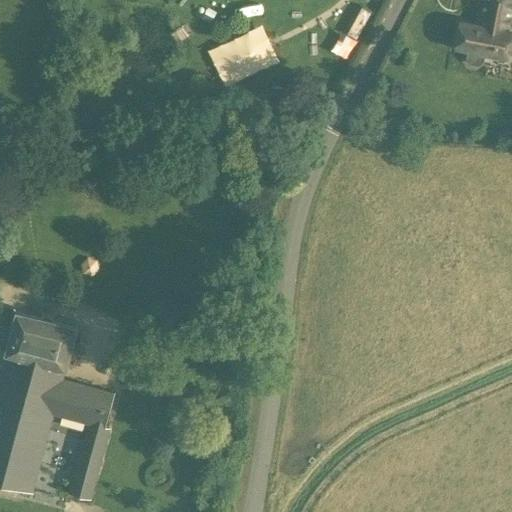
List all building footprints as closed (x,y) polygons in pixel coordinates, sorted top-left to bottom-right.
[(511,0),(481,0),(476,26),(462,23),(457,48),(510,57),(511,44),(511,0)] [(360,35),(368,12),(358,8),(350,31),(360,35)] [(267,26),(211,47),(225,83),(281,62),(267,26)] [(315,67),(321,48),(301,41),(295,60),(315,67)] [(17,312),(6,354),(5,355),(0,375),(0,482),(33,491),(55,415),(87,424),(69,494),(90,499),(108,429),(106,428),(114,393),(64,379),(66,371),(66,370),(77,328),(17,312)]
